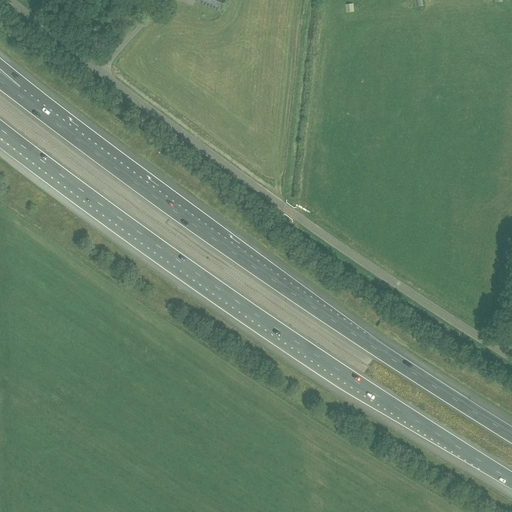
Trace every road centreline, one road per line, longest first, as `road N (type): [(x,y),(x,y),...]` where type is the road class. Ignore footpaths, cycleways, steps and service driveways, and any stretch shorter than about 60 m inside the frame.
road 1 (motorway): [(0,128),(224,293),(511,480)]
road 2 (unclassified): [(511,358),(297,218),(7,0)]
road 3 (motorway): [(511,435),(369,345),(17,95)]
